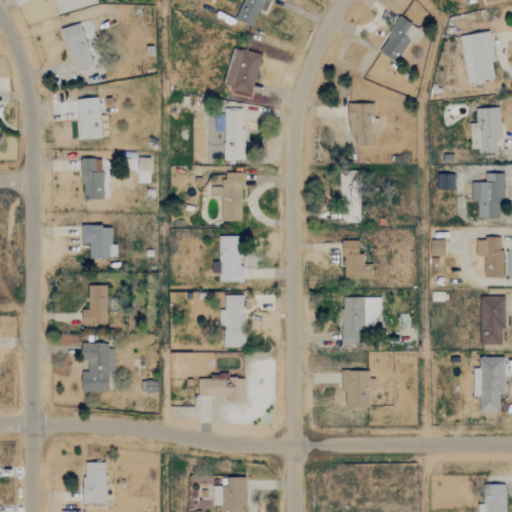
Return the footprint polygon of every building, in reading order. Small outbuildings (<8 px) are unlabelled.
[(252,26),(263,0),(269,3),(270,0),(242,0),(234,18),(252,26)] [(378,51),(396,62),(417,27),(399,16),(378,51)] [(75,72),(93,66),(80,23),(61,28),(75,72)] [(458,36),(467,84),(497,78),(488,31),(458,36)] [(260,53),(233,48),(226,87),(252,93),(260,53)] [(77,98),(78,139),(100,139),(99,98),(77,98)] [(374,146),(374,134),(378,134),(378,118),(373,118),(374,104),(349,103),(349,146),(374,146)] [(499,107),(475,108),(476,125),(469,125),(471,152),(495,151),(495,139),(501,139),(499,107)] [(243,159),(244,109),(224,108),(224,117),(215,117),(215,131),(224,132),(223,159),(243,159)] [(150,158),(138,158),(137,183),(149,183),(150,158)] [(102,199),(101,159),(81,159),(82,199),(102,199)] [(241,221),(242,173),(222,173),(222,187),(210,187),(210,197),(221,197),(220,221),(241,221)] [(471,202),(477,202),(477,218),(499,218),(499,202),(504,203),(504,174),(485,173),(485,183),(471,182),(471,202)] [(454,174),(437,174),(437,190),(454,190),(454,174)] [(359,222),(360,188),(345,188),(345,222),(359,222)] [(80,244),(88,244),(89,259),(116,258),(116,244),(111,244),(111,225),(80,226),(80,244)] [(219,282),(241,281),(240,236),(219,237),(219,282)] [(484,278),(502,278),(503,250),(500,250),(500,239),(476,238),(475,256),(484,256),(484,278)] [(371,264),(363,264),(363,254),(358,254),(358,240),(342,241),(343,278),(372,278),(371,264)] [(445,241),(431,240),(430,255),(445,256),(445,241)] [(106,324),(106,285),(88,285),(88,310),(82,310),(81,324),(106,324)] [(244,296),(224,295),(224,310),(219,310),(219,328),(223,328),(223,346),(243,347),(244,296)] [(505,329),(504,296),(479,297),(480,345),(501,345),(501,329),(505,329)] [(380,297),(341,298),(342,345),(358,345),(358,330),(380,330),(380,297)] [(80,361),(87,362),(87,372),(82,372),(81,392),(107,393),(108,373),(114,373),(114,345),(81,344),(80,361)] [(503,357),(479,357),(479,369),(473,369),(473,396),(479,396),(479,411),(499,410),(499,393),(504,393),(503,357)] [(369,372),(341,371),(340,391),(345,392),(345,407),(368,408),(369,391),(375,391),(375,379),(369,379),(369,372)] [(140,392),(156,392),(157,382),(141,381),(140,392)] [(83,504),(104,504),(105,463),(84,462),(83,504)] [(218,511),(241,511),(241,507),(245,507),(245,477),(227,478),(227,486),(212,486),(212,506),(219,506),(218,511)] [(504,511),(505,485),(485,485),(484,504),(477,504),(477,511),(504,511)]
